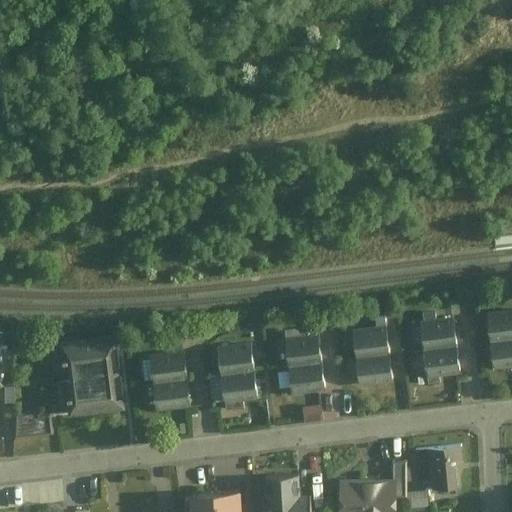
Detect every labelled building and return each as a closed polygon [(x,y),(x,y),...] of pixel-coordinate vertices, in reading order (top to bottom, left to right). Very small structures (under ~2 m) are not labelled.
[(232,333),(261,328),(259,315),(230,319),(232,333)] [(511,319),(481,323),(484,347),(511,344),(511,319)] [(432,332),(431,320),(417,322),(419,333),(432,332)] [(415,333),(418,357),(450,354),(448,330),(432,332),(419,333),(415,333)] [(290,335),(291,345),(309,343),(308,333),(290,335)] [(355,339),(357,363),(389,360),(387,336),(355,339)] [(61,347),(65,379),(113,374),(109,342),(61,347)] [(287,346),(290,370),(322,366),(319,342),(309,343),(291,345),(287,346)] [(511,344),(484,347),(486,371),(511,368),(511,344)] [(220,350),(223,374),(255,370),(252,346),(220,350)] [(150,358),(153,383),(185,379),(182,354),(150,358)] [(450,354),(418,357),(421,381),(432,380),(453,378),(450,354)] [(389,360),(357,363),(359,387),(392,384),(389,360)] [(322,366),(290,370),(292,393),(324,389),(322,366)] [(255,370),(223,374),(225,398),(258,394),(255,370)] [(116,406),(113,374),(65,379),(68,411),(116,406)] [(185,379),(153,383),(156,407),(188,403),(185,379)] [(432,380),(421,381),(422,392),(434,391),(432,380)] [(305,404),(307,419),(322,417),(320,402),(305,404)] [(44,410),(18,413),(16,434),(53,430),(50,413),(44,413),(44,410)] [(184,424),(175,425),(176,435),(185,434),(184,424)] [(465,465),(463,446),(430,448),(433,478),(434,490),(457,488),(455,466),(465,465)] [(433,478),(430,448),(416,450),(418,479),(433,478)] [(394,482),(395,498),(400,498),(410,497),(409,463),(394,463),(394,482)] [(395,498),(394,482),(342,483),(342,511),(399,511),(400,498),(395,498)] [(307,511),(307,500),(293,501),(293,484),(266,485),(267,511),(307,511)] [(243,511),(242,487),(191,490),(192,511),(243,511)] [(431,501),(430,493),(410,495),(411,502),(431,501)]
